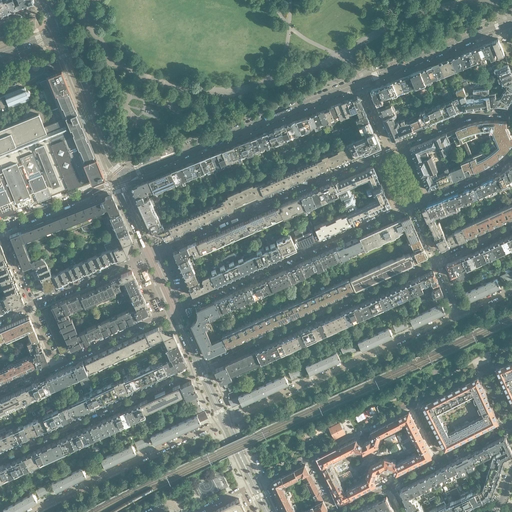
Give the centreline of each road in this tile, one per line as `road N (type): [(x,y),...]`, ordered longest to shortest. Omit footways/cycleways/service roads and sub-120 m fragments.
road 1 (residential): [(437,260),(198,368)]
road 2 (residential): [(222,420),(459,312)]
road 3 (residential): [(172,310),(400,208)]
road 4 (residential): [(376,155),(147,254)]
road 5 (residential): [(198,368),(0,460)]
road 6 (residential): [(32,511),(222,420)]
road 7 (tertiary): [(360,81),(207,143)]
road 8 (tertiary): [(502,24),(360,81)]
road 9 (tertiary): [(118,172),(62,31)]
road 10 (residential): [(54,368),(172,310)]
road 11 (residential): [(511,109),(463,118),(389,149)]
road 12 (residential): [(147,254),(31,305)]
road 13 (residential): [(0,229),(116,180)]
